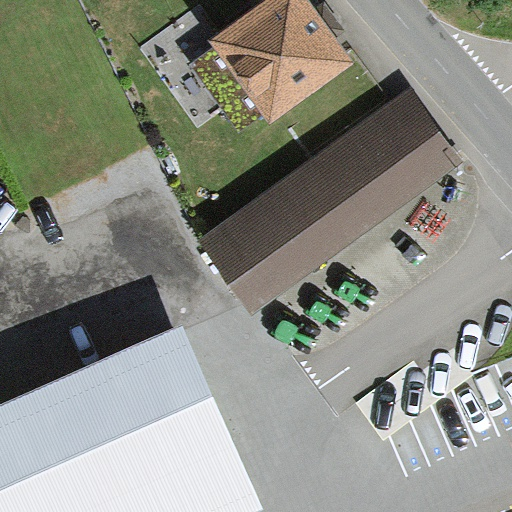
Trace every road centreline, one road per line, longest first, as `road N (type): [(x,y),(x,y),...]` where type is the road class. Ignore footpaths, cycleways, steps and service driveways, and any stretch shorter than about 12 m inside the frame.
road 1 (unknown): [(511,437),(454,463),(300,504)]
road 2 (tertiary): [(391,0),(485,107)]
